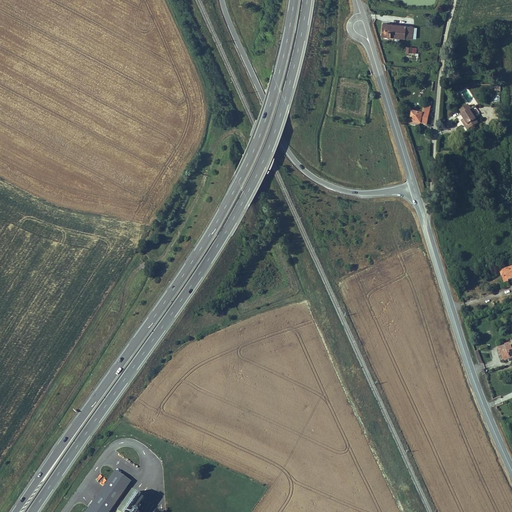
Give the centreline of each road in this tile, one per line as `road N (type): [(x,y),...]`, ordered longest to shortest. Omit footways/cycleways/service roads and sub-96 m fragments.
road 1 (trunk): [(294,0),(265,115),(225,205),(15,511)]
road 2 (trunk): [(32,511),(245,196),(284,100),(306,0)]
road 3 (trunk): [(221,0),(279,136),(303,169),(353,192),(414,190)]
road 4 (secondary): [(511,470),(423,217)]
road 5 (secondary): [(414,190),(360,14)]
road 6 (residential): [(444,39),(423,217)]
